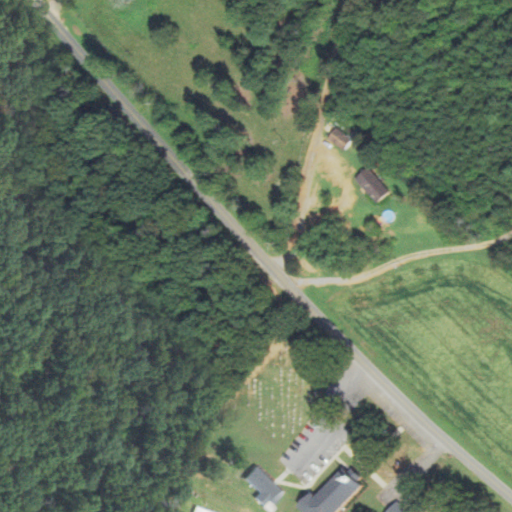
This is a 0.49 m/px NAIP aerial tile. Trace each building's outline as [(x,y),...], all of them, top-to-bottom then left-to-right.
[(329,140),(346,151),(354,139),(337,128),(329,140)] [(355,178),(375,204),(389,193),(369,167),(355,178)] [(255,493),(250,499),(263,511),(282,494),(254,466),(241,479),(255,493)] [(316,497),(311,493),(298,507),(303,511),(337,511),(362,484),(343,467),(316,497)] [(406,511),(395,501),(384,511),(406,511)]
